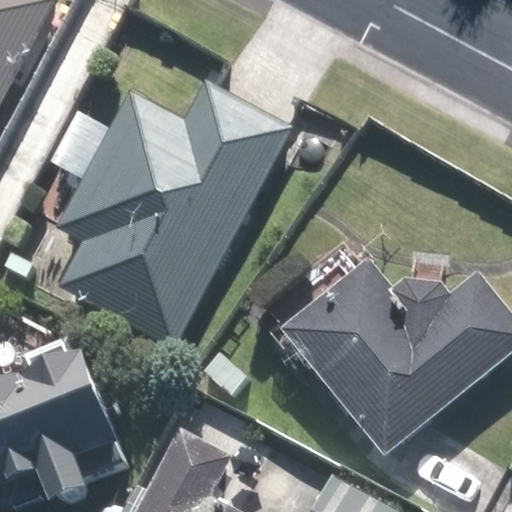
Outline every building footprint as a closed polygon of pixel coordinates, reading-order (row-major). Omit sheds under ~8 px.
[(0,0),(0,116),(60,4),(52,0),(0,0)] [(180,354),(296,134),(210,89),(190,128),(137,100),(67,230),(93,244),(67,294),(180,354)] [(391,458),(511,361),(511,319),(481,281),(423,327),(378,271),(295,338),(391,458)] [(87,363),(0,397),(0,478),(12,508),(51,492),(56,504),(93,489),(88,477),(127,461),(87,363)] [(236,465),(187,440),(149,511),(226,511),(215,506),(236,465)] [(392,511),(339,485),(325,511),(392,511)]
